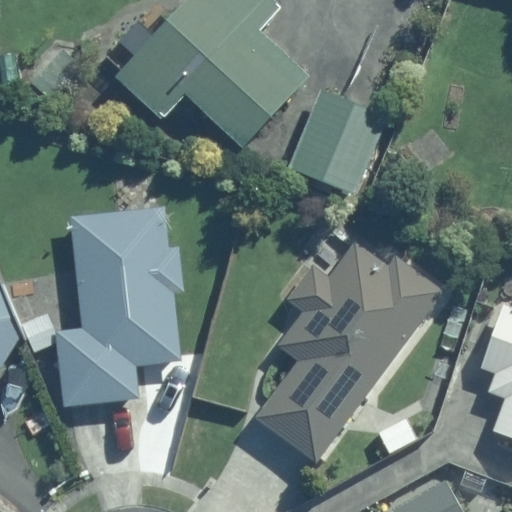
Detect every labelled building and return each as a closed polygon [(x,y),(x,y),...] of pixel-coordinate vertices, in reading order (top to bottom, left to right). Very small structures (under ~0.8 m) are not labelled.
[(245,150),(309,84),(259,36),(281,13),(267,0),(196,0),(165,33),(147,16),(108,57),(126,74),(121,80),(165,122),(190,97),(245,150)] [(392,116),(321,89),(289,171),(360,198),(392,116)] [(184,245),(168,246),(166,211),(77,217),(86,334),(62,335),(68,410),(142,404),(139,370),(193,366),(184,245)] [(445,294),(400,262),(391,274),(355,248),(333,280),(314,266),(286,305),(308,320),(285,353),(301,364),(259,423),(322,468),(445,294)] [(7,291),(0,286),(0,379),(1,380),(28,339),(7,291)] [(511,444),(511,316),(499,312),(478,369),(498,376),(489,399),(510,407),(498,440),(511,444)] [(463,511),(448,484),(398,511),(463,511)]
